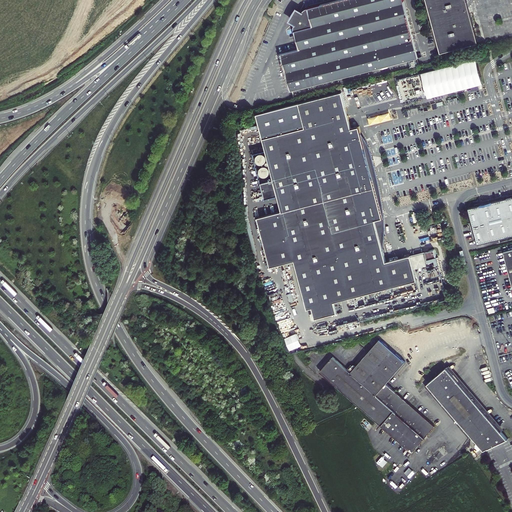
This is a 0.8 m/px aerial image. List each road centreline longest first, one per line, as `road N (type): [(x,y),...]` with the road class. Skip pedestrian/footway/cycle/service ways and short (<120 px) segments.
road 1 (trunk): [(272,511),(126,345),(88,253),(86,204),(98,151),(121,109),(210,0)]
road 2 (motorway): [(230,511),(0,282)]
road 3 (secondary): [(246,0),(122,290)]
road 4 (motorway): [(0,303),(209,511)]
road 5 (trunk): [(0,193),(199,0)]
road 6 (trunk): [(185,0),(0,180)]
road 7 (motorway): [(0,326),(132,452),(138,484),(120,511)]
road 8 (secondary): [(157,225),(256,0)]
road 9 (trunk): [(324,511),(257,373),(200,311)]
road 10 (secondary): [(48,459),(122,290)]
road 11 (unclassified): [(478,306),(456,208),(467,193),(511,181)]
road 12 (trunk): [(177,0),(60,94)]
road 13 (trunk): [(0,328),(35,393),(27,429),(0,448)]
road 14 (trunk): [(166,0),(60,94)]
